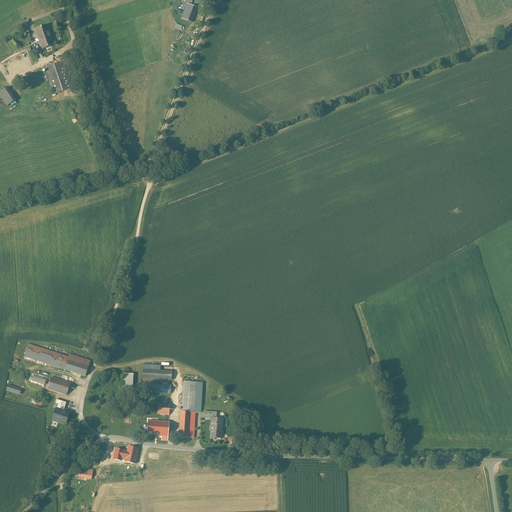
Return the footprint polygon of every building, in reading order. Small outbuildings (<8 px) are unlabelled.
[(192,22),(196,11),(197,8),(194,7),(186,4),(181,18),(192,22)] [(42,49),(53,45),(46,26),(35,29),(42,49)] [(29,54),(21,59),(27,69),(35,64),(29,54)] [(23,72),(16,57),(7,62),(14,77),(23,72)] [(53,95),(72,89),(63,62),(44,68),(53,95)] [(0,97),(6,107),(16,100),(8,87),(0,92),(0,97)] [(63,356),(28,345),(24,357),(59,368),(63,356)] [(90,361),(69,355),(68,360),(88,367),(90,361)] [(88,367),(68,360),(65,370),(85,376),(88,367)] [(171,371),(142,370),(141,378),(171,380),(171,371)] [(135,387),(135,374),(124,374),(124,387),(135,387)] [(34,375),(31,382),(45,387),(48,380),(34,375)] [(62,380),(52,377),(48,389),(57,393),(62,380)] [(71,384),(62,380),(57,393),(66,396),(71,384)] [(197,382),(184,382),(182,412),(190,412),(195,413),(197,382)] [(171,385),(141,384),(141,392),(171,394),(171,385)] [(21,390),(9,386),(7,391),(20,395),(21,390)] [(64,402),(56,400),(55,404),(57,405),(52,421),(66,425),(69,413),(61,411),(64,402)] [(170,404),(158,404),(158,414),(169,414),(170,404)] [(182,412),(181,412),(179,437),(188,438),(190,412),(182,412)] [(216,419),(211,419),(211,432),(222,433),(222,419),(216,419)] [(157,422),(146,421),(145,434),(156,435),(157,422)] [(169,422),(157,422),(156,435),(168,436),(169,422)] [(138,449),(128,447),(127,452),(126,459),(125,462),(135,464),(138,449)] [(127,452),(116,450),(114,459),(121,461),(122,458),(126,459),(127,452)] [(148,453),(147,461),(158,462),(159,454),(148,453)] [(93,471),(80,468),(78,477),(91,480),(93,471)]
